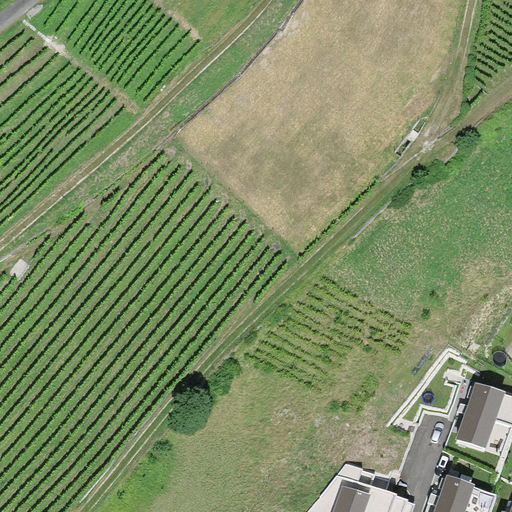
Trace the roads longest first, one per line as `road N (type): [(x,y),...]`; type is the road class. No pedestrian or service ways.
road 1 (track): [(86,511),(261,303),(403,172),(511,93)]
road 2 (track): [(0,242),(110,152),(264,0)]
road 3 (track): [(467,0),(436,118),(403,172)]
